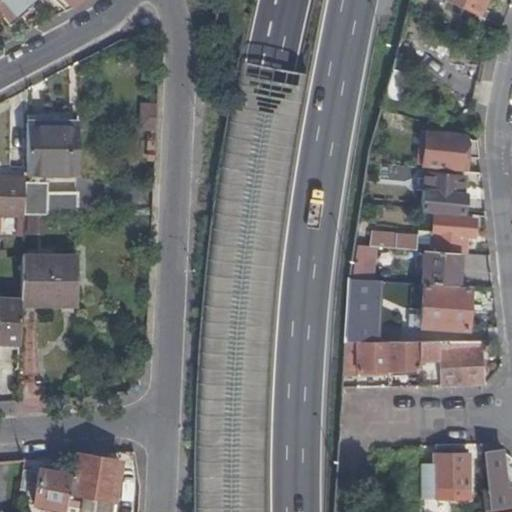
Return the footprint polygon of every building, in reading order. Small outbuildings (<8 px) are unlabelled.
[(25,5),(30,0),(0,0),(0,11),(1,13),(8,21),(25,5)] [(445,0),(476,15),(484,0),(445,0)] [(8,21),(12,26),(29,9),(25,5),(8,21)] [(137,103),(136,130),(154,131),(155,103),(137,103)] [(427,121),(426,129),(465,135),(465,134),(427,121)] [(24,175),(76,175),(76,122),(26,122),(24,175)] [(477,155),(478,147),(471,136),(465,134),(465,135),(426,129),(423,164),(462,168),(463,154),(477,155)] [(463,213),(464,209),(465,194),(466,192),(463,191),(465,174),(425,170),(421,209),(463,213)] [(0,215),(23,217),(23,216),(24,178),(0,177),(0,215)] [(49,179),(24,178),(23,216),(28,216),(49,216),(49,179)] [(371,230),(370,243),(376,244),(425,248),(460,252),(464,252),(465,234),(474,234),(475,218),(433,214),(432,235),(371,230)] [(49,232),(49,216),(28,216),(28,232),(49,232)] [(373,278),(376,244),(370,243),(357,242),(350,277),(373,278)] [(425,248),(423,282),(458,285),(460,252),(425,248)] [(76,256),(28,255),(21,256),(20,299),(20,305),(76,305),(76,256)] [(379,339),(383,279),(373,278),(350,277),(346,339),(374,339),(379,339)] [(423,282),(421,312),(421,325),(421,326),(466,329),(469,286),(463,285),(458,285),(423,282)] [(0,341),(19,342),(20,305),(20,299),(0,298),(0,341)] [(356,375),(388,373),(387,339),(379,339),(374,339),(374,348),(356,348),(356,375)] [(388,373),(418,371),(417,339),(413,339),(413,346),(406,346),(401,346),(401,339),(387,339),(388,373)] [(488,348),(488,339),(417,339),(418,371),(419,384),(440,383),(440,384),(482,383),(480,349),(488,348)] [(482,490),(484,508),(507,505),(501,449),(483,449),(488,488),(486,488),(487,490),(482,490)] [(433,462),(421,462),(420,497),(469,496),(468,452),(433,452),(433,462)] [(113,511),(121,463),(76,455),(74,455),(71,473),(65,510),(65,511),(113,511)] [(38,472),(22,469),(18,498),(33,501),(33,504),(65,510),(71,473),(39,468),(38,472)]
